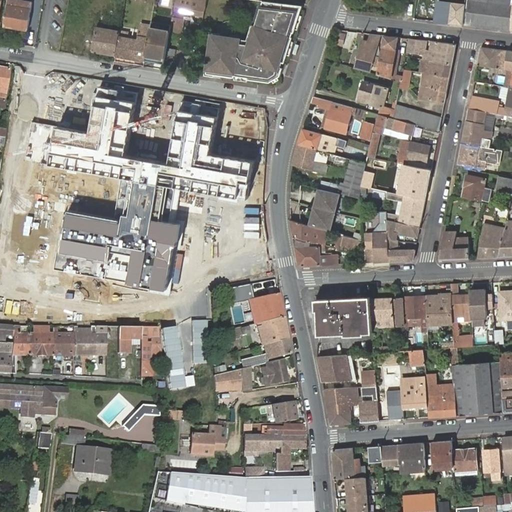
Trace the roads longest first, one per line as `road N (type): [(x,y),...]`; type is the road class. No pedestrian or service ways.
road 1 (residential): [(42,61),(297,103)]
road 2 (residential): [(473,33),(421,273)]
road 3 (residential): [(319,439),(511,424)]
road 4 (tertiary): [(297,103),(277,189),(289,278)]
road 5 (tertiary): [(289,278),(319,439)]
road 6 (residential): [(326,14),(473,33)]
road 7 (residential): [(0,377),(135,382)]
road 8 (residential): [(289,278),(421,273)]
